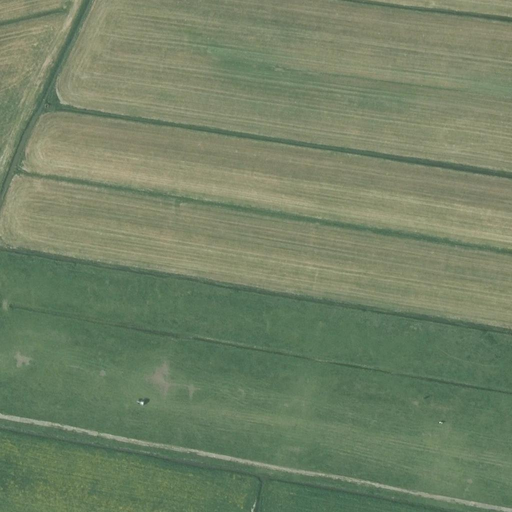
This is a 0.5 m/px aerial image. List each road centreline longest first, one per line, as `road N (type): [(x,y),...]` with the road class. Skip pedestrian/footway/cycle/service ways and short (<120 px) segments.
road 1 (track): [(0,415),(511,510)]
road 2 (track): [(79,0),(0,178)]
